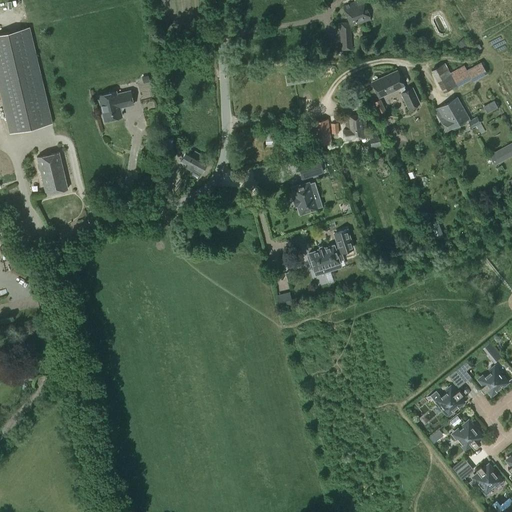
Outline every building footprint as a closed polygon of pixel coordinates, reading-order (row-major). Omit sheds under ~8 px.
[(349,22),(340,23),(341,49),(351,48),(350,27),(370,19),(362,0),(355,0),(356,1),(342,6),(349,22)] [(28,27),(0,34),(0,95),(9,132),(51,122),(28,27)] [(463,37),(457,43),(464,50),(470,44),(463,37)] [(343,51),(326,52),(326,64),(343,63),(343,51)] [(478,62),(468,68),(473,78),(483,72),(478,62)] [(443,63),(431,70),(443,92),(456,85),(452,77),(443,63)] [(465,70),(452,77),(456,85),(469,77),(465,70)] [(403,86),(396,71),(372,82),(379,97),(399,88),(401,93),(408,108),(419,103),(412,88),(406,91),(403,86)] [(311,72),(287,76),(288,84),(312,80),(311,72)] [(113,91),(97,94),(104,119),(105,119),(106,121),(111,120),(111,118),(121,115),(119,109),(121,106),(133,103),(129,90),(113,93),(113,91)] [(456,97),(437,108),(442,117),(439,119),(446,131),(469,118),(456,97)] [(379,99),(373,102),(378,113),(384,110),(379,99)] [(494,100),(483,106),(488,114),(498,108),(494,100)] [(346,129),(343,130),(344,138),(347,138),(347,140),(369,137),(369,130),(366,131),(364,114),(344,117),(346,129)] [(477,116),(468,121),(471,127),(480,122),(477,116)] [(327,119),(311,121),(315,145),(331,143),(327,119)] [(277,135),(265,135),(265,143),(278,143),(277,135)] [(175,136),(164,136),(166,159),(176,159),(175,136)] [(378,138),(369,139),(371,146),(379,144),(378,138)] [(511,142),(487,156),(492,165),(511,154),(511,142)] [(185,152),(180,161),(185,164),(185,165),(193,169),(193,168),(201,172),(206,163),(200,159),(202,155),(194,150),(191,154),(191,155),(185,152)] [(58,151),(36,156),(45,193),(67,188),(58,151)] [(319,159),(298,166),(302,178),(323,172),(319,159)] [(308,183),(292,188),(295,197),(293,198),(295,205),(298,204),(300,213),(316,208),(313,199),(319,197),(314,182),(308,184),(308,183)] [(407,219),(395,224),(398,231),(410,226),(407,219)] [(308,253),(309,255),(307,255),(309,264),(312,263),(316,275),(341,267),(338,260),(343,259),(341,252),(352,248),(346,229),(334,233),(339,248),(335,249),(333,245),(324,248),(323,247),(318,248),(318,250),(308,253)] [(288,291),(276,293),(279,306),(291,303),(288,291)] [(466,362),(454,371),(462,381),(469,375),(465,370),(469,366),(466,362)] [(484,384),(479,387),(483,392),(487,388),(491,393),(505,382),(494,368),(480,379),(484,384)] [(454,371),(449,375),(457,385),(462,381),(454,371)] [(450,388),(436,399),(448,413),(462,402),(458,397),(462,394),(458,389),(454,392),(450,388)] [(468,422),(454,433),(465,447),(470,443),(473,448),(478,444),(475,440),(479,436),(468,422)] [(462,459),(452,467),(457,473),(467,465),(462,459)] [(467,465),(457,473),(462,478),(471,470),(467,465)] [(479,473),(474,477),(485,491),(500,480),(488,466),(483,469),(480,465),(475,469),(479,473)]
